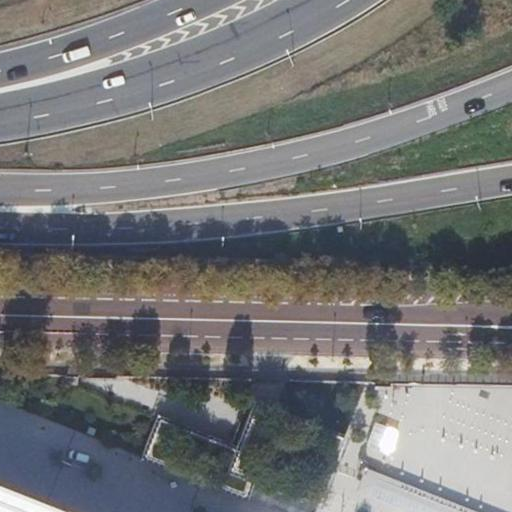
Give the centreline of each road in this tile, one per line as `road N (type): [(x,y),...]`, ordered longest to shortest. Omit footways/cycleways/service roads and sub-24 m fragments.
road 1 (motorway): [(0,191),(159,182),(309,154),(511,85)]
road 2 (motorway): [(0,227),(209,222),(511,180)]
road 3 (secondary): [(511,327),(0,314)]
road 4 (motorway): [(330,0),(189,60),(0,95)]
road 5 (motorway): [(204,0),(0,73)]
